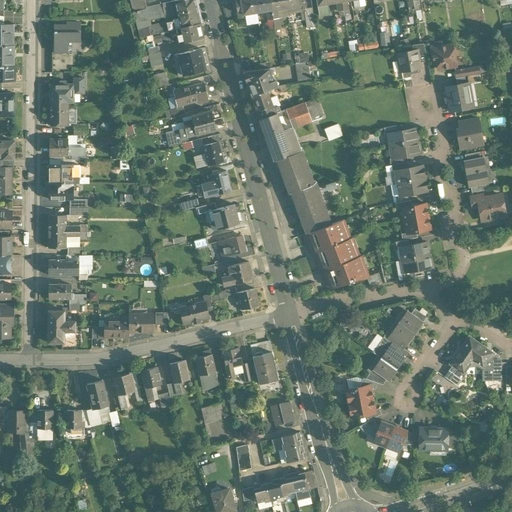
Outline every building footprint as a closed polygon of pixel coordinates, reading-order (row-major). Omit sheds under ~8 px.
[(148,0),(144,1),(132,4),(133,11),(153,6),(151,0),(148,0)] [(193,0),(176,0),(174,1),(177,15),(174,20),(173,20),(175,30),(178,29),(200,24),(193,0)] [(239,0),(239,1),(241,12),(242,15),(256,12),(254,0),(239,0)] [(269,0),(254,0),(256,12),(265,11),(271,10),(269,0)] [(284,0),(269,0),(271,10),(276,9),(286,8),(284,0)] [(364,0),(357,0),(359,9),(366,8),(364,0)] [(417,0),(411,0),(412,3),(414,13),(420,12),(417,0)] [(174,1),(161,4),(165,16),(159,18),(160,25),(165,24),(167,32),(175,30),(173,20),(174,20),(177,15),(174,1)] [(305,9),(304,9),(307,27),(315,26),(311,3),(304,4),(305,9)] [(328,3),(317,4),(319,15),(330,13),(328,3)] [(153,6),(133,11),(136,24),(143,22),(159,18),(165,16),(161,4),(153,6)] [(143,22),(136,24),(138,30),(145,29),(143,22)] [(3,25),(0,24),(0,45),(13,46),(13,31),(12,31),(13,25),(3,25)] [(66,26),(54,26),(53,53),(66,54),(66,42),(79,42),(79,24),(66,24),(66,26)] [(160,25),(149,28),(151,35),(155,34),(167,32),(165,24),(160,25)] [(180,38),(177,38),(178,43),(203,37),(200,24),(178,29),(180,38)] [(145,29),(138,30),(139,38),(151,35),(149,28),(145,29)] [(180,38),(178,29),(175,30),(167,32),(155,34),(158,46),(170,43),(169,40),(177,38),(180,38)] [(423,43),(412,45),(412,51),(416,50),(417,56),(425,55),(423,43)] [(13,46),(0,45),(0,66),(14,67),(14,46),(13,46)] [(158,46),(148,49),(149,55),(160,52),(158,46)] [(445,46),(430,48),(433,63),(437,62),(438,69),(456,67),(453,49),(445,50),(445,46)] [(181,54),(173,55),(178,77),(204,71),(202,62),(203,62),(202,56),(200,57),(199,49),(193,51),(181,54)] [(412,51),(397,53),(400,71),(419,68),(417,56),(416,50),(412,51)] [(162,64),(160,52),(149,55),(152,66),(162,64)] [(53,53),(52,53),(52,74),(71,74),(71,54),(66,54),(53,53)] [(308,62),(295,64),(298,83),(311,81),(308,62)] [(162,64),(152,66),(154,75),(165,73),(162,64)] [(14,67),(0,66),(0,81),(1,82),(14,82),(15,67),(14,67)] [(478,66),(454,70),(455,78),(469,76),(471,76),(479,74),(478,66)] [(269,68),(243,73),(251,97),(266,91),(272,89),(276,87),(269,68)] [(165,73),(154,75),(153,76),(156,87),(167,84),(165,73)] [(469,76),(455,78),(456,85),(468,83),(468,84),(470,83),(469,76)] [(186,81),(188,87),(203,83),(202,77),(186,81)] [(83,79),(73,79),(73,85),(73,94),(73,95),(83,95),(83,79)] [(59,85),(49,85),(49,105),(67,105),(67,94),(73,94),(73,85),(66,85),(62,85),(62,82),(59,82),(59,85)] [(203,83),(188,87),(189,93),(192,102),(198,101),(202,100),(207,98),(203,83)] [(456,85),(445,87),(450,112),(472,108),(468,84),(468,83),(456,85)] [(276,87),(272,89),(274,95),(281,93),(278,86),(276,87)] [(175,96),(189,93),(188,87),(174,91),(175,96)] [(266,91),(269,97),(274,95),(272,89),(266,91)] [(251,97),(257,111),(272,106),(269,97),(266,91),(251,97)] [(14,94),(0,93),(0,116),(14,117),(14,94)] [(192,102),(189,93),(175,96),(178,108),(182,107),(198,102),(198,101),(192,102)] [(316,98),(304,102),(311,121),(322,117),(316,98)] [(304,102),(286,109),(292,128),(311,121),(304,102)] [(49,105),(49,128),(68,128),(67,105),(49,105)] [(272,106),(257,111),(259,119),(280,111),(279,107),(273,109),(272,106)] [(178,108),(169,110),(171,116),(183,113),(182,107),(178,108)] [(280,111),(259,119),(275,160),(277,159),(300,151),(301,151),(292,128),(286,109),(280,111)] [(210,111),(191,115),(192,120),(182,122),(184,128),(212,120),(210,111)] [(477,119),(458,122),(459,129),(479,126),(477,119)] [(184,128),(178,129),(180,138),(186,136),(195,134),(195,135),(215,130),(212,120),(184,128)] [(338,124),(325,129),(329,140),(342,136),(338,124)] [(396,125),(383,128),(384,135),(388,134),(397,132),(396,125)] [(479,126),(459,129),(461,139),(457,139),(459,149),(479,146),(478,137),(481,136),(479,126)] [(87,128),(73,128),(73,137),(87,137),(87,128)] [(178,129),(165,132),(168,146),(182,142),(182,140),(187,139),(186,136),(180,138),(178,129)] [(397,132),(388,134),(390,146),(417,141),(415,129),(397,132)] [(220,133),(200,138),(202,145),(218,141),(221,154),(225,153),(220,133)] [(202,145),(200,138),(182,143),(183,149),(192,147),(197,167),(207,164),(202,145)] [(14,141),(4,141),(2,141),(0,141),(0,153),(2,153),(2,160),(12,160),(14,160),(14,141)] [(66,141),(48,142),(48,156),(67,156),(66,150),(66,141)] [(218,141),(202,145),(207,164),(222,160),(221,154),(218,141)] [(417,141),(390,146),(393,158),(402,157),(419,153),(417,141)] [(183,149),(182,143),(173,145),(175,151),(183,149)] [(329,225),(314,184),(312,185),(300,151),(277,159),(289,193),(291,192),(306,233),(329,225)] [(479,152),(464,155),(465,161),(480,158),(479,152)] [(393,158),(389,159),(390,165),(391,165),(403,163),(402,157),(393,158)] [(465,161),(463,161),(465,174),(485,170),(483,157),(480,158),(465,161)] [(0,159),(0,194),(11,195),(12,167),(12,160),(2,160),(0,159)] [(403,163),(391,165),(392,171),(394,171),(394,170),(404,169),(403,163)] [(404,169),(394,170),(394,171),(397,183),(424,178),(424,176),(422,167),(422,168),(422,165),(404,169)] [(62,166),(49,167),(49,185),(71,185),(71,179),(71,166),(62,166)] [(212,173),(210,174),(213,188),(207,189),(209,196),(231,191),(226,170),(216,172),(212,173)] [(485,170),(465,174),(467,187),(485,184),(487,184),(485,170)] [(424,178),(397,183),(399,196),(407,195),(426,191),(426,189),(425,181),(424,178)] [(334,182),(325,185),(327,191),(336,188),(334,182)] [(485,184),(470,187),(471,193),(486,190),(485,184)] [(71,185),(49,185),(49,201),(57,201),(57,202),(64,202),(64,201),(69,201),(72,201),(72,185),(71,185)] [(482,195),(470,197),(472,208),(479,207),(480,206),(480,203),(483,203),(482,199),(482,195)] [(482,199),(483,203),(480,203),(480,206),(479,207),(480,212),(479,212),(480,219),(481,219),(481,220),(504,216),(500,196),(482,199)] [(196,200),(180,204),(182,211),(198,207),(196,200)] [(408,200),(396,203),(395,203),(396,209),(401,208),(411,206),(410,200),(408,200)] [(72,201),(69,201),(69,209),(70,209),(85,209),(86,209),(87,201),(72,201)] [(214,203),(203,206),(204,212),(212,210),(215,209),(214,203)] [(411,206),(401,208),(403,220),(428,216),(425,203),(411,206)] [(238,224),(233,205),(215,209),(212,210),(214,220),(210,221),(212,230),(216,229),(217,229),(238,224)] [(12,213),(0,212),(0,227),(11,227),(12,213)] [(428,216),(403,220),(406,233),(416,232),(430,229),(428,216)] [(65,217),(48,217),(48,233),(65,233),(65,227),(65,217)] [(306,233),(305,234),(312,253),(314,252),(321,271),(323,270),(356,258),(349,239),(347,240),(340,221),(329,225),(306,233)] [(416,232),(406,233),(401,234),(402,240),(408,239),(417,238),(416,232)] [(65,238),(65,233),(48,233),(48,249),(65,249),(65,238)] [(241,235),(218,241),(222,257),(234,254),(245,251),(241,235)] [(11,237),(0,237),(0,255),(11,256),(11,237)] [(206,238),(193,241),(195,248),(208,245),(206,238)] [(402,240),(395,242),(396,248),(400,247),(409,245),(408,239),(402,240)] [(409,245),(400,247),(402,260),(429,255),(426,242),(409,245)] [(236,260),(234,254),(222,257),(224,262),(236,260)] [(0,255),(0,273),(11,274),(11,256),(0,255)] [(429,255),(402,260),(404,272),(413,270),(431,267),(429,255)] [(356,258),(323,270),(330,289),(347,282),(347,283),(349,284),(350,284),(351,284),(352,284),(353,283),(353,281),(353,280),(365,276),(359,257),(356,258)] [(305,258),(295,262),(301,278),(311,274),(305,258)] [(65,262),(48,261),(47,265),(47,277),(64,277),(65,264),(65,262)] [(248,262),(230,266),(232,276),(221,278),(223,286),(252,279),(248,262)] [(76,264),(65,264),(64,277),(78,277),(78,271),(78,264),(77,264),(77,263),(76,263),(76,264)] [(219,270),(218,264),(201,268),(203,274),(219,270)] [(380,269),(368,272),(371,286),(383,283),(380,269)] [(413,270),(404,272),(401,272),(402,279),(414,276),(413,270)] [(314,282),(304,286),(308,297),(318,293),(314,282)] [(11,284),(0,283),(0,298),(10,299),(11,284)] [(65,286),(48,286),(48,300),(65,300),(65,286)] [(234,287),(224,290),(213,293),(215,300),(225,297),(225,296),(233,294),(236,293),(234,287)] [(236,293),(233,294),(235,301),(238,300),(241,310),(249,308),(259,305),(255,289),(236,293)] [(79,292),(71,292),(71,300),(70,300),(70,304),(79,304),(79,292)] [(209,295),(202,296),(204,302),(206,311),(212,309),(209,295)] [(204,302),(180,308),(183,323),(192,321),(192,323),(200,321),(200,319),(208,317),(206,311),(204,302)] [(13,325),(13,304),(0,303),(0,337),(2,338),(10,338),(10,325),(13,325)] [(426,317),(414,308),(411,313),(423,322),(426,317)] [(411,313),(407,310),(398,322),(414,333),(423,322),(411,313)] [(64,311),(48,311),(48,327),(64,327),(64,322),(64,312),(64,311)] [(166,312),(155,312),(155,324),(169,324),(166,312)] [(143,315),(129,315),(129,321),(129,331),(152,331),(152,320),(142,320),(143,315)] [(129,321),(105,321),(105,327),(105,337),(106,337),(129,337),(129,331),(129,321)] [(414,333),(398,322),(390,333),(406,345),(414,333)] [(64,332),(64,327),(48,327),(48,343),(64,343),(64,332)] [(406,345),(390,333),(386,338),(391,342),(392,342),(403,349),(406,345)] [(384,337),(373,353),(380,358),(388,346),(391,342),(386,338),(384,337)] [(10,338),(2,338),(2,340),(0,339),(0,347),(10,347),(10,338)] [(500,360),(469,338),(450,364),(452,365),(462,373),(467,366),(472,358),(479,363),(477,366),(483,369),(483,380),(500,380),(500,376),(500,363),(500,360)] [(269,341),(250,345),(252,357),(272,353),(269,341)] [(403,349),(392,342),(391,342),(388,346),(404,358),(408,353),(403,349)] [(404,358),(388,346),(380,358),(396,369),(404,358)] [(238,348),(223,352),(229,380),(234,379),(234,376),(232,367),(242,365),(238,348)] [(211,350),(202,352),(203,355),(195,357),(199,375),(202,374),(205,389),(214,386),(216,377),(214,371),(216,371),(211,350)] [(272,353),(252,357),(259,384),(278,380),(272,353)] [(396,369),(380,358),(372,369),(386,379),(388,381),(396,369)] [(185,360),(170,364),(174,382),(177,394),(182,393),(179,381),(190,379),(185,360)] [(242,365),(232,367),(234,376),(243,373),(241,367),(242,367),(242,365)] [(248,365),(242,367),(241,367),(243,373),(245,383),(252,381),(248,365)] [(462,373),(452,365),(448,371),(459,378),(462,373)] [(157,367),(141,371),(148,401),(154,400),(151,386),(161,384),(157,367)] [(386,379),(372,369),(365,379),(377,383),(382,385),(386,379)] [(461,380),(448,371),(444,376),(457,386),(461,380)] [(121,376),(114,378),(117,395),(123,394),(134,391),(130,373),(121,375),(121,376)] [(365,379),(363,378),(360,387),(360,389),(369,387),(370,388),(374,389),(377,383),(365,379)] [(102,380),(86,384),(92,409),(96,408),(96,410),(98,410),(100,418),(101,423),(111,421),(109,414),(110,414),(102,380)] [(174,382),(167,384),(169,392),(169,396),(177,394),(174,382)] [(369,387),(360,389),(360,387),(345,390),(348,404),(372,399),(370,388),(369,387)] [(169,396),(169,392),(159,395),(163,409),(172,408),(169,396)] [(123,394),(117,395),(121,409),(126,408),(123,394)] [(372,399),(348,404),(351,418),(365,415),(366,415),(365,413),(374,411),(374,410),(372,399)] [(289,401),(278,404),(281,413),(272,415),(275,425),(294,421),(289,401)] [(221,403),(200,407),(204,424),(224,419),(224,418),(225,418),(224,416),(224,417),(221,403)] [(0,406),(0,415),(0,419),(7,420),(7,409),(9,409),(8,406),(0,406)] [(92,409),(87,411),(89,421),(100,418),(98,410),(96,410),(96,408),(92,409)] [(374,411),(365,413),(366,415),(365,415),(368,421),(372,419),(381,414),(378,408),(374,410),(374,411)] [(9,409),(7,409),(7,420),(7,432),(25,432),(25,410),(9,409)] [(37,424),(37,409),(29,409),(31,424),(37,424)] [(52,410),(37,409),(37,424),(37,427),(46,427),(52,427),(52,410)] [(86,409),(81,410),(81,421),(84,421),(84,427),(90,427),(90,426),(89,421),(87,411),(86,409)] [(81,410),(63,410),(63,417),(66,417),(66,427),(70,427),(84,427),(84,421),(81,421),(81,410)] [(110,414),(109,414),(111,421),(112,426),(119,424),(116,412),(110,414)] [(368,421),(359,426),(363,431),(375,424),(372,419),(368,421)] [(375,424),(363,431),(365,433),(375,437),(373,442),(386,446),(392,430),(393,426),(381,421),(379,426),(375,424)] [(406,431),(393,426),(392,430),(386,446),(398,451),(402,443),(405,435),(406,432),(406,431)] [(46,427),(37,427),(37,437),(45,437),(46,427)] [(66,427),(61,427),(64,439),(71,438),(70,427),(66,427)] [(420,429),(412,429),(412,434),(412,442),(420,442),(420,429)] [(446,429),(420,429),(420,442),(420,449),(446,449),(446,448),(446,430),(446,429)] [(456,430),(446,430),(446,448),(456,448),(456,430)] [(299,432),(281,436),(282,443),(281,443),(283,450),(284,449),(300,446),(299,441),(301,440),(299,432)] [(412,434),(406,432),(405,435),(402,443),(406,444),(412,444),(412,442),(412,434)] [(32,436),(21,437),(23,452),(34,451),(32,436)] [(247,444),(235,447),(236,453),(248,450),(247,444)] [(300,446),(284,449),(285,456),(284,456),(285,462),(303,458),(302,453),(304,453),(302,445),(300,446)] [(248,450),(236,453),(237,459),(249,456),(248,450)] [(249,456),(237,459),(238,465),(250,462),(249,456)] [(250,462),(238,465),(239,471),(251,468),(250,462)] [(214,463),(207,465),(209,474),(216,471),(214,463)] [(299,471),(290,473),(295,491),(302,490),(302,491),(309,489),(305,472),(299,473),(299,471)] [(290,473),(283,475),(283,477),(278,478),(282,495),(289,494),(288,493),(295,491),(290,473)] [(145,475),(134,478),(138,491),(148,489),(145,475)] [(278,478),(270,480),(271,482),(266,483),(270,501),(276,499),(276,498),(283,496),(282,495),(278,478)] [(261,482),(253,484),(253,486),(256,498),(257,502),(264,501),(265,502),(270,501),(266,483),(261,484),(261,482)] [(253,486),(247,488),(250,499),(256,498),(253,486)] [(220,487),(211,490),(216,511),(223,511),(234,509),(229,489),(221,491),(220,487)] [(250,499),(247,488),(241,489),(243,501),(250,499)] [(264,501),(257,502),(258,509),(271,506),(270,501),(265,502),(264,501)]
